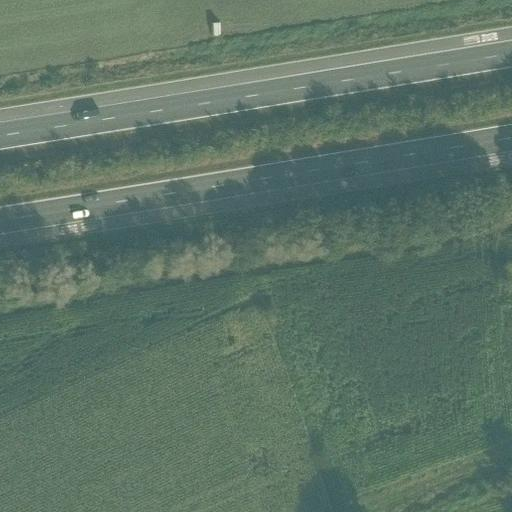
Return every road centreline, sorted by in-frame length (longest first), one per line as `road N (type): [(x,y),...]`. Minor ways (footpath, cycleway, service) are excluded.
road 1 (primary): [(511,53),(0,136)]
road 2 (primary): [(0,220),(511,139)]
road 3 (track): [(238,272),(511,224)]
